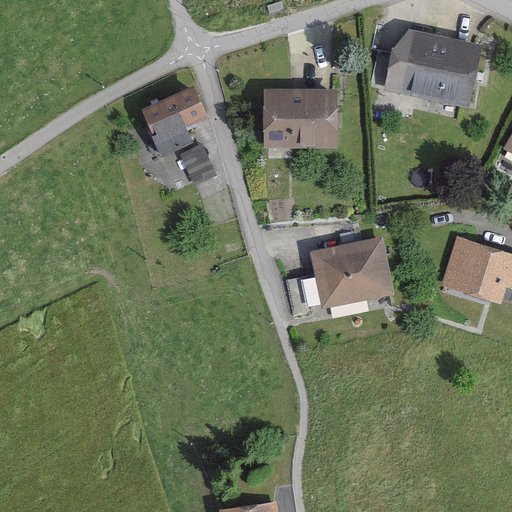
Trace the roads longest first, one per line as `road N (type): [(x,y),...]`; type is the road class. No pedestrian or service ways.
road 1 (residential): [(195,52),(101,98),(0,164)]
road 2 (residential): [(368,0),(195,52)]
